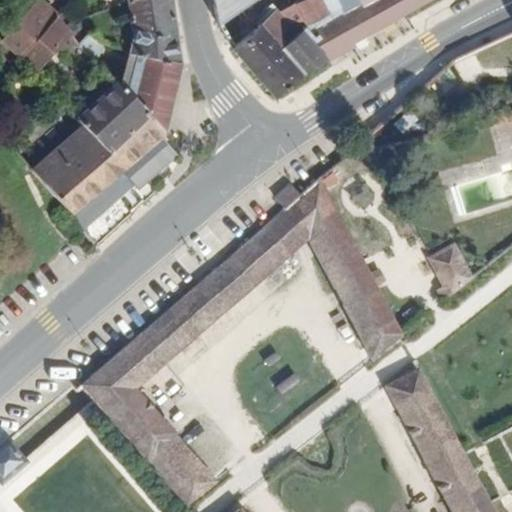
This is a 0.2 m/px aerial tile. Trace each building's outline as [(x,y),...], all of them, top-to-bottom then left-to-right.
[(36,66),(73,23),(72,18),(57,0),(32,0),(4,31),(36,66)] [(184,64),(172,0),(134,0),(129,1),(135,32),(129,51),(184,64)] [(218,0),(222,21),(246,0),(218,0)] [(317,60),(424,0),(353,0),(331,12),(323,0),(275,0),(255,22),(250,19),(240,28),(243,33),(237,40),(278,89),(317,60)] [(161,132),(184,64),(129,51),(126,57),(103,41),(105,33),(95,27),(84,37),(90,48),(118,78),(161,132)] [(118,78),(23,166),(87,247),(176,165),(152,140),(161,132),(118,78)] [(307,179),(62,388),(171,509),(206,480),(127,388),(298,241),(357,360),(393,339),(307,179)] [(474,279),(454,243),(432,259),(454,296),(474,279)] [(299,337),(265,354),(280,385),(315,368),(299,337)] [(234,511),(226,502),(215,511),(485,511),(407,366),(373,386),(436,511),(234,511)] [(0,475),(18,460),(0,439),(0,475)] [(511,490),(500,496),(506,510),(511,507),(511,490)]
